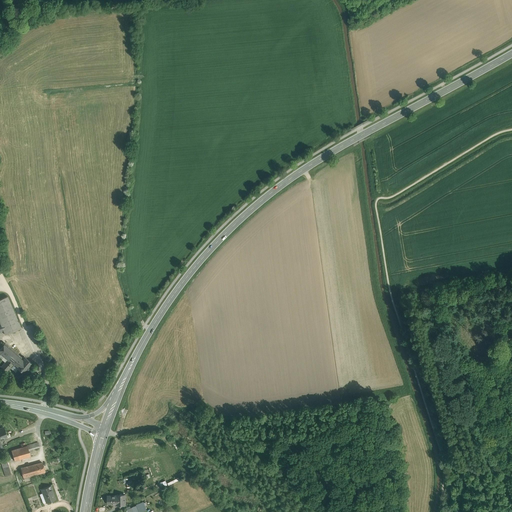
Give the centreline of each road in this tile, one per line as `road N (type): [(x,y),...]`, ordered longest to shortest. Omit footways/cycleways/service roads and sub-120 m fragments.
road 1 (secondary): [(114,402),(162,309),(252,208),(335,149),(511,54)]
road 2 (track): [(511,129),(376,204),(389,288),(442,455),(438,511)]
road 3 (residential): [(0,275),(47,381),(43,410)]
